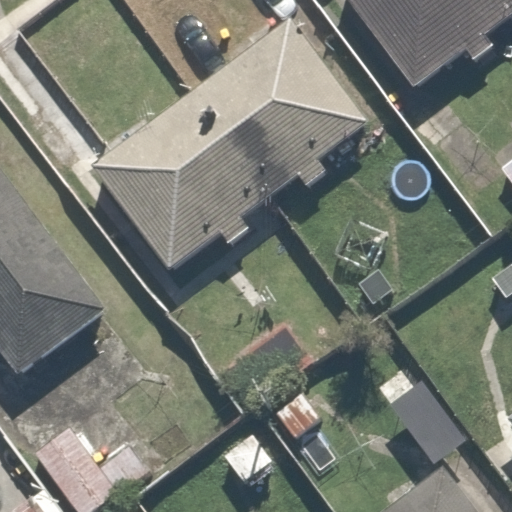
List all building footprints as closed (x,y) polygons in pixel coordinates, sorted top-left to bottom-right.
[(511,18),(511,0),(317,0),(394,105),(511,18)] [(371,133),(294,27),(74,186),(151,293),(371,133)] [(511,152),(493,166),(511,192),(511,152)] [(111,330),(0,186),(0,397),(9,409),(111,330)] [(511,296),(511,256),(491,229),(460,256),(498,307),(511,296)] [(249,425),(315,371),(266,310),(200,364),(249,425)] [(511,418),(496,430),(511,453),(511,418)] [(103,459),(72,419),(25,455),(68,511),(104,511),(155,473),(130,439),(103,459)] [(466,511),(437,473),(422,484),(384,511),(466,511)]
